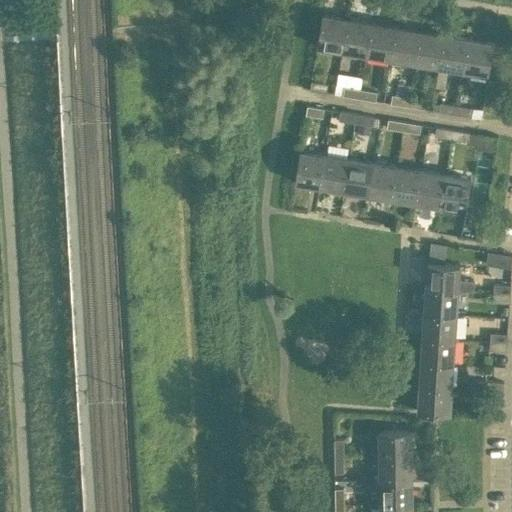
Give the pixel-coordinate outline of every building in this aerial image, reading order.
[(317,43),(342,47),(347,16),(322,12),(317,43)] [(371,20),(347,16),(342,47),(366,51),(371,20)] [(390,55),(395,24),(371,20),(366,51),(390,55)] [(419,28),(395,24),(390,55),(414,59),(419,28)] [(438,63),(443,32),(419,28),(414,59),(438,63)] [(467,35),(443,32),(438,63),(462,67),(467,35)] [(467,35),(462,67),(479,70),(487,71),(492,39),(467,35)] [(338,84),(362,88),(364,74),(340,71),(338,84)] [(311,80),(309,89),(326,92),(328,83),(311,80)] [(342,94),(359,97),(360,88),(343,86),(342,94)] [(359,97),(375,100),(376,91),(360,88),(359,97)] [(384,93),(383,101),(407,105),(408,96),(392,93),(392,94),(384,93)] [(423,108),(423,107),(425,99),(408,96),(407,105),(423,108)] [(438,110),(455,113),(457,104),(440,101),(438,110)] [(473,107),(457,104),(455,113),(471,116),(473,107)] [(322,116),(323,108),(307,105),(305,113),(322,116)] [(355,122),(356,113),(339,110),(338,119),(355,122)] [(372,116),(356,113),(355,122),(358,122),(370,124),(371,124),(372,116)] [(403,130),(404,121),(388,118),(386,127),(403,130)] [(421,123),(404,121),(403,130),(419,133),(421,123)] [(357,132),(368,134),(370,124),(358,122),(357,132)] [(451,137),(453,129),(436,126),(434,135),(451,137)] [(453,129),(451,137),(468,140),(469,131),(453,129)] [(495,150),(497,136),(478,133),(476,148),(495,150)] [(294,182),(319,186),(325,152),(300,148),(294,182)] [(349,156),(325,152),(319,186),(343,190),(349,156)] [(373,160),(349,156),(343,190),(367,194),(373,160)] [(373,160),(367,194),(392,198),(397,164),(373,160)] [(422,168),(397,164),(392,198),(416,202),(422,168)] [(446,172),(422,168),(416,202),(440,206),(446,172)] [(471,176),(446,172),(440,206),(465,210),(471,176)] [(457,287),(458,278),(459,262),(444,261),(446,244),(430,241),(429,260),(427,260),(425,285),(457,287)] [(485,263),(511,267),(511,261),(511,253),(487,250),(485,263)] [(458,278),(457,287),(473,289),(474,279),(458,278)] [(510,291),(510,284),(494,283),(493,290),(510,291)] [(424,310),(455,312),(457,287),(425,285),(424,310)] [(510,291),(493,290),(492,300),(509,301),(510,291)] [(422,334),(454,336),(455,312),(424,310),(422,334)] [(507,340),(507,333),(490,331),(490,339),(507,340)] [(454,336),(422,334),(420,358),(452,361),(454,336)] [(507,340),(490,339),(489,348),(506,350),(507,340)] [(450,385),(452,361),(420,358),(418,383),(450,385)] [(484,388),(484,377),(473,376),(473,387),(484,388)] [(486,387),(503,389),(504,381),(487,380),(486,387)] [(418,383),(417,408),(449,410),(450,385),(418,383)] [(486,397),(502,399),(503,389),(486,387),(486,397)] [(378,454),(411,453),(411,428),(378,428),(378,454)] [(334,454),(343,454),(343,438),(334,438),(334,454)] [(379,478),(411,478),(411,453),(378,454),(379,478)] [(343,471),(343,454),(334,454),(334,471),(343,471)] [(379,503),(412,502),(411,478),(379,478),(379,503)] [(335,504),(344,503),(343,487),(334,487),(335,504)] [(411,511),(412,502),(379,503),(379,511),(411,511)] [(343,511),(344,503),(335,504),(334,511),(343,511)]
